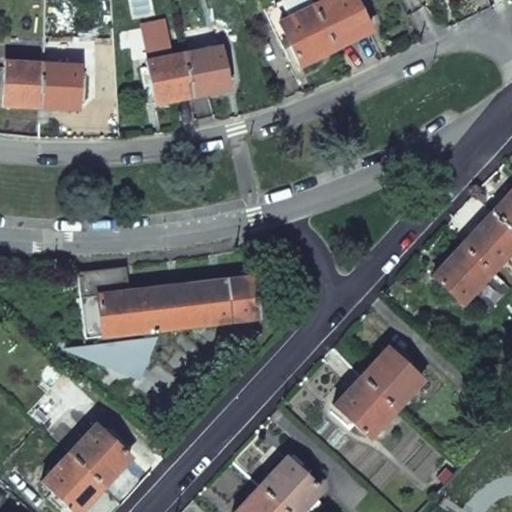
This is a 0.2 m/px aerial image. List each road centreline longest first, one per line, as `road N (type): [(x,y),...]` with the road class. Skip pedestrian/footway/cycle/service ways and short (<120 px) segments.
road 1 (residential): [(0,143),(74,149),(234,132),(493,16)]
road 2 (residential): [(276,212),(130,240),(0,237)]
road 3 (residential): [(326,320),(511,123)]
road 4 (residential): [(147,511),(326,320)]
road 5 (residential): [(511,109),(344,189),(276,212)]
road 6 (unclassified): [(276,212),(323,268),(326,320)]
